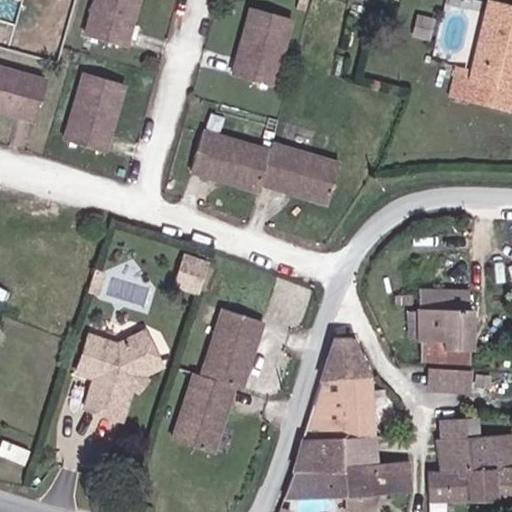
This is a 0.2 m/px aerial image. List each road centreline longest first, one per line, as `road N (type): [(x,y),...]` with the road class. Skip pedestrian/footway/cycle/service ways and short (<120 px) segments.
road 1 (unclassified): [(511,199),(428,202),(374,233),(337,301),(265,511)]
road 2 (unknown): [(348,279),(400,419),(409,480)]
